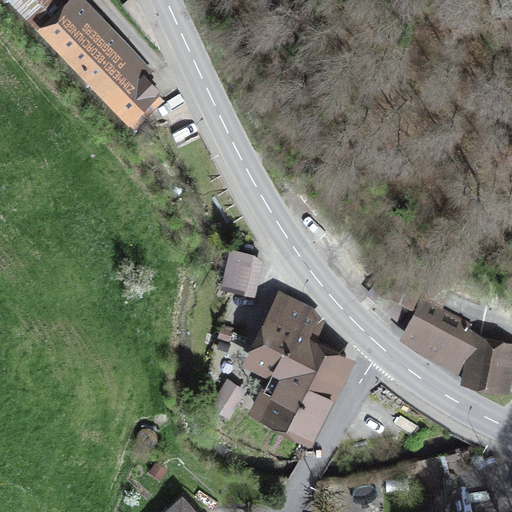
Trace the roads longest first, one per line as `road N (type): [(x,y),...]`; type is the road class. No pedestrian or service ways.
road 1 (tertiary): [(165,0),(278,224),(319,282),(382,347)]
road 2 (unclassified): [(382,347),(285,511)]
road 3 (tertiary): [(382,347),(511,430)]
road 4 (track): [(98,0),(166,72),(211,100)]
